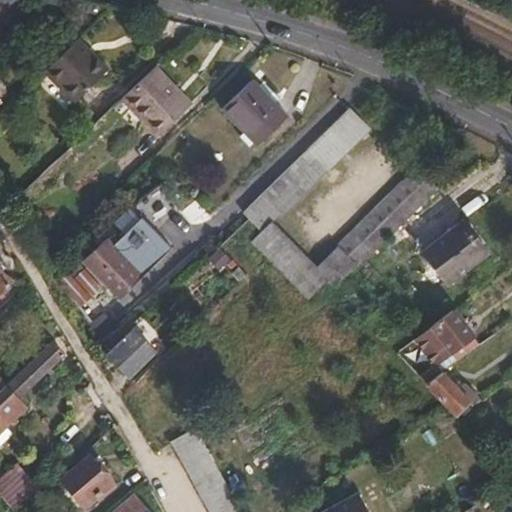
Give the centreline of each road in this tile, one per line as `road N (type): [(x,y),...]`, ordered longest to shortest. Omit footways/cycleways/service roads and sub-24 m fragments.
road 1 (residential): [(168,0),(366,58),(511,130)]
road 2 (unknown): [(366,58),(305,147),(166,274)]
road 3 (unknown): [(273,31),(104,206)]
